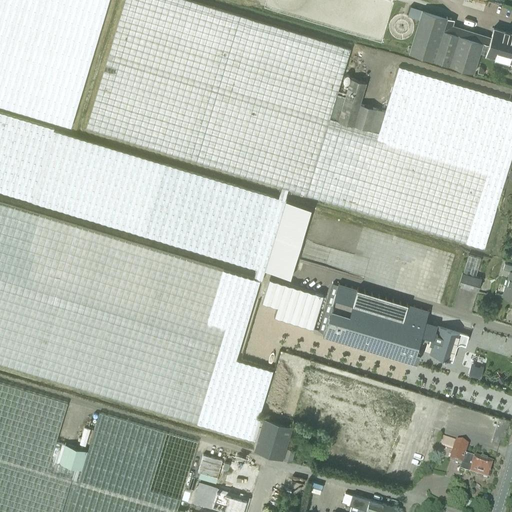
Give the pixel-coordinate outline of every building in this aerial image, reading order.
[(0,0),(0,105),(70,127),(108,0),(0,0)] [(281,186),(287,188),(484,247),(511,154),(511,100),(398,66),(384,110),(377,132),(329,117),(336,95),(351,48),(190,0),(124,0),(85,128),(281,186)] [(474,72),(483,42),(443,30),(447,18),(422,10),(409,52),(474,72)] [(511,33),(493,28),(485,54),(511,62),(511,66),(511,68),(511,33)] [(377,132),(384,110),(360,103),(366,83),(350,78),(344,97),(336,95),(329,117),(377,132)] [(0,190),(31,201),(185,247),(256,268),(255,273),(253,278),(260,280),(261,280),(264,271),(289,278),(310,207),(298,203),(284,199),(285,196),(286,192),(286,190),(287,188),(281,186),(280,189),(280,190),(279,194),(278,197),(230,183),(73,136),(53,130),(53,128),(0,111),(0,190)] [(0,361),(256,440),(263,417),(258,416),(272,370),(236,359),(260,280),(253,278),(0,201),(0,361)] [(463,273),(474,277),(481,258),(468,254),(463,273)] [(509,270),(508,273),(501,296),(511,299),(511,264),(504,263),(503,268),(509,270)] [(481,279),(474,277),(463,273),(462,273),(457,286),(477,292),(481,279)] [(270,278),(263,301),(277,306),(274,316),(313,328),(323,295),(270,278)] [(323,334),(413,361),(416,362),(419,353),(416,352),(421,334),(432,337),(436,324),(425,320),(428,312),(338,284),(323,334)] [(463,344),(466,335),(438,326),(430,353),(450,360),(454,347),(452,344),(453,341),(463,344)] [(321,462),(383,481),(399,427),(407,429),(414,407),(406,404),(416,373),(316,343),(292,420),(331,431),(321,462)] [(0,511),(209,511),(213,501),(207,499),(212,483),(222,449),(99,412),(87,450),(81,470),(59,463),(65,445),(64,445),(55,442),(67,403),(0,382),(0,511)] [(255,443),(253,451),(292,462),(296,450),(287,447),(293,426),(263,417),(256,440),(256,442),(255,443)] [(79,443),(85,445),(90,429),(84,427),(81,438),(78,437),(77,440),(80,440),(79,443)] [(87,450),(65,443),(65,445),(59,463),(81,470),(87,450)] [(488,479),(492,464),(475,459),(474,461),(464,458),(467,447),(455,443),(449,462),(462,466),(462,464),(472,467),(469,474),(488,479)] [(218,489),(213,504),(239,511),(243,511),(248,498),(218,489)] [(395,511),(397,507),(352,494),(349,504),(351,505),(349,511),(395,511)]
